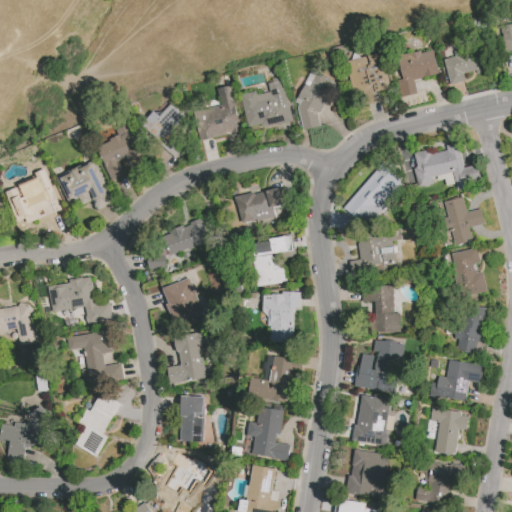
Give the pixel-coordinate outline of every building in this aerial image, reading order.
[(511,23),(501,26),(504,52),(511,50),(511,23)] [(449,85),(465,81),(463,75),(483,71),(478,47),(453,52),(454,57),(444,59),(449,85)] [(413,79),(438,75),(434,50),(398,55),(401,80),(397,80),(399,97),(416,94),(413,79)] [(345,61),(353,99),(360,97),(362,105),(375,102),(373,93),(391,89),(383,53),(345,61)] [(307,129),(319,126),(316,113),(326,111),(323,92),(335,90),(332,73),(297,80),(307,129)] [(240,94),(247,129),(291,120),(283,78),(267,81),(269,92),(256,94),(256,91),(240,94)] [(240,132),(230,86),(217,88),(220,105),(192,111),(198,141),(240,132)] [(184,117),(171,103),(158,115),(155,112),(142,124),(159,141),(163,137),(170,145),(178,138),(170,130),(184,117)] [(96,146),(110,180),(124,174),(119,162),(141,153),(128,124),(115,130),(118,137),(96,146)] [(463,167),(458,143),(445,145),(446,148),(414,154),(417,168),(413,168),(417,187),(433,184),(432,176),(452,172),(455,188),(480,183),(476,164),(463,167)] [(27,161),(35,183),(6,193),(18,228),(34,223),(29,209),(53,201),(38,157),(27,161)] [(56,176),(68,204),(79,199),(82,205),(92,201),(96,210),(112,203),(94,160),(56,176)] [(343,209),(365,227),(402,184),(380,166),(343,209)] [(235,198),(241,224),(274,216),(272,208),(286,204),(281,186),(235,198)] [(481,209),(466,212),(463,197),(443,201),(452,245),(471,241),(468,227),(484,224),(481,209)] [(168,256),(208,241),(200,219),(160,234),(168,256)] [(359,260),(349,261),(351,272),(397,264),(393,240),(400,239),(399,232),(356,239),(359,260)] [(285,283),(284,268),(279,268),(278,258),(294,256),(292,237),(254,242),(256,256),(253,257),(257,286),(285,283)] [(485,292),(479,263),(480,263),(477,248),(451,253),(460,297),(485,292)] [(165,269),(165,252),(147,252),(148,269),(165,269)] [(86,325),(112,321),(109,303),(95,305),(90,278),(47,285),(52,312),(83,306),(86,325)] [(173,321),(201,310),(189,278),(161,289),(173,321)] [(393,286),(361,287),(361,302),(374,302),(374,332),(400,332),(399,313),(393,313),(393,286)] [(293,308),(299,308),(300,294),(267,293),(266,342),(292,343),(293,308)] [(37,343),(32,304),(0,307),(0,330),(16,328),(18,346),(37,343)] [(456,351),(482,352),(483,308),(458,307),(456,351)] [(66,337),(68,351),(83,348),(86,369),(81,370),(83,386),(123,380),(120,363),(103,365),(102,353),(115,351),(112,330),(66,337)] [(200,344),(205,344),(204,332),(175,335),(178,366),(167,367),(168,383),(204,379),(200,344)] [(355,388),(395,392),(400,343),(374,340),(372,355),(359,354),(355,388)] [(248,397),(289,404),(296,359),(273,356),(269,381),(251,378),(248,397)] [(429,383),(427,396),(464,401),(467,381),(480,383),(483,364),(447,359),(445,378),(437,376),(436,384),(429,383)] [(102,434),(119,403),(100,393),(90,412),(85,410),(79,421),(85,425),(74,445),(96,457),(107,437),(102,434)] [(385,446),(387,430),(391,431),(393,416),(387,415),(389,399),(359,395),(353,442),(385,446)] [(202,442),(204,397),(180,396),(179,442),(202,442)] [(6,461),(24,462),(24,448),(35,446),(46,446),(49,446),(50,427),(44,407),(28,412),(28,423),(19,423),(9,425),(0,424),(0,440),(7,440),(6,461)] [(251,455),(286,461),(289,445),(277,443),(282,410),(258,407),(256,423),(248,422),(246,435),(254,436),(251,455)] [(454,455),(458,429),(466,430),(469,414),(431,409),(430,421),(438,422),(433,452),(454,455)] [(382,497),(388,454),(352,450),(346,493),(382,497)] [(160,503),(181,505),(183,483),(191,484),(193,463),(166,460),(160,503)] [(414,501),(448,507),(454,466),(428,462),(424,488),(416,487),(414,501)] [(244,511),(278,511),(280,501),(270,500),(275,469),(252,465),(244,511)] [(337,511),(377,511),(378,510),(364,508),(365,503),(339,499),(337,511)]
